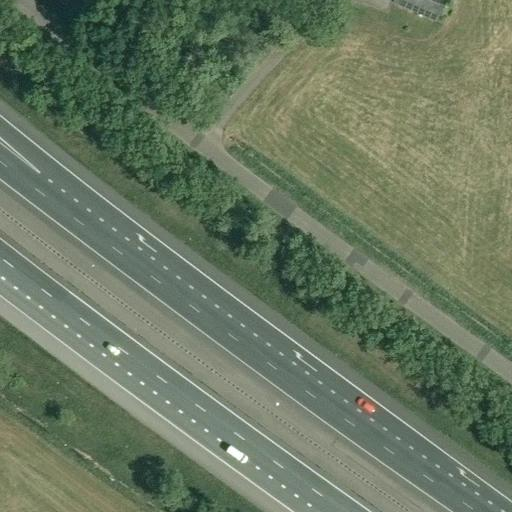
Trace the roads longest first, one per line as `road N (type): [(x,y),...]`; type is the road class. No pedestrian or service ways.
road 1 (unclassified): [(511,375),(14,0)]
road 2 (motorway): [(480,511),(34,190)]
road 3 (motorway): [(0,257),(344,511)]
